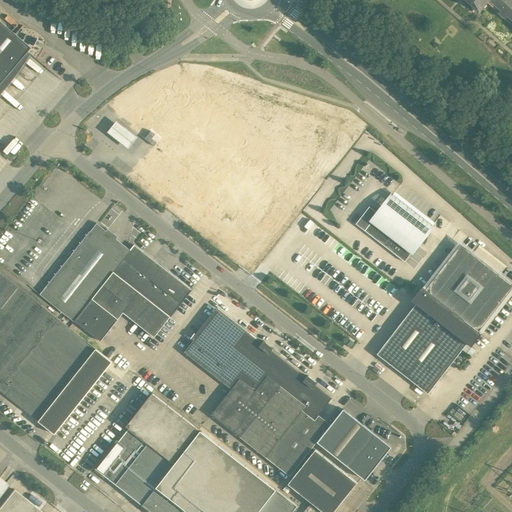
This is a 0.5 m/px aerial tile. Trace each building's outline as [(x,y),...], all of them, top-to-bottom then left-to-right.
[(511,0),(466,0),(479,11),(480,12),(487,3),(489,1),(500,10),(498,13),(505,19),(507,16),(511,20),(511,0)] [(386,25),(390,22),(384,14),(379,18),(386,25)] [(0,82),(26,52),(27,51),(30,48),(0,22),(0,82)] [(194,72),(190,77),(197,82),(201,78),(194,72)] [(487,111),(493,104),(484,97),(478,104),(487,111)] [(137,134),(115,117),(107,128),(128,145),(137,134)] [(369,207),(356,224),(364,231),(405,262),(420,242),(423,244),(427,237),(425,236),(432,227),(392,195),(378,213),(369,207)] [(40,294),(74,321),(75,320),(130,250),(122,244),(97,224),(90,233),(89,232),(85,238),(45,287),(40,294)] [(130,250),(75,320),(100,341),(123,312),(136,322),(135,322),(154,338),(191,290),(134,245),(130,250)] [(377,354),(428,394),(467,344),(471,347),(476,342),(482,333),(478,330),(511,288),(489,271),(491,268),(492,269),(492,268),(487,265),(483,261),(483,262),(483,263),(482,265),(460,248),(426,291),(422,287),(416,295),(420,299),(377,354)] [(10,418),(29,433),(38,421),(54,434),(108,367),(120,377),(124,371),(112,361),(111,362),(13,283),(0,272),(0,391),(19,406),(10,418)] [(314,420),(330,400),(314,387),(317,383),(308,376),(305,380),(292,370),(293,369),(270,351),(273,348),(272,348),(269,351),(261,345),(264,341),(263,341),(261,344),(216,309),(193,339),(184,351),(231,389),(211,414),(290,476),(326,429),(314,420)] [(128,429),(97,468),(117,483),(142,503),(199,430),(155,395),(128,429)] [(343,410),(341,412),(318,442),(365,480),(391,448),(343,410)] [(199,430),(142,503),(143,504),(142,504),(152,511),(292,511),(297,507),(278,492),(276,490),(200,431),(199,430)] [(322,511),(333,511),(357,483),(315,450),(288,485),(322,511)] [(0,495),(8,485),(0,478),(0,495)] [(41,511),(13,489),(0,505),(0,511),(41,511)]
